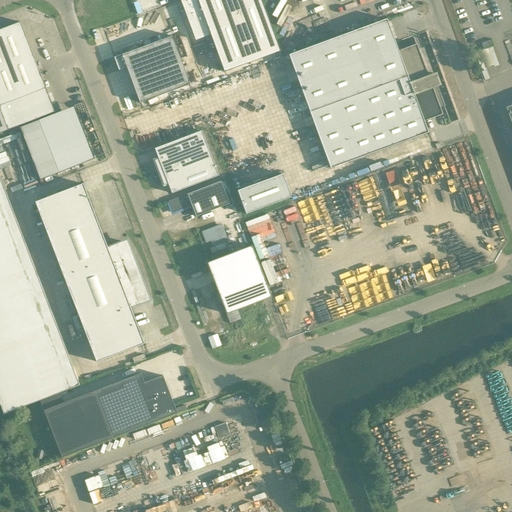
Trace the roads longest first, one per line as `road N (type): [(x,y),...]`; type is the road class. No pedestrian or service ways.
road 1 (unclassified): [(273,362),(210,384),(62,0)]
road 2 (unclassified): [(511,275),(273,362)]
road 3 (unclassified): [(511,209),(435,0)]
road 4 (unclassified): [(329,511),(273,362)]
